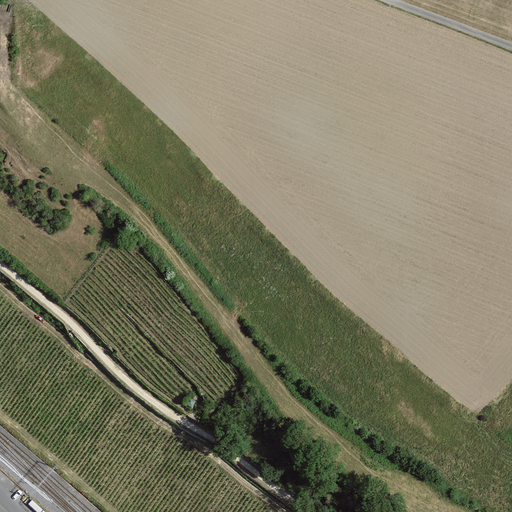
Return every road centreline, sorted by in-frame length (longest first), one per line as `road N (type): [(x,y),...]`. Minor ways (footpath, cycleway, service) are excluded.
road 1 (track): [(0,265),(143,397),(305,511)]
road 2 (track): [(281,511),(115,389),(0,287)]
